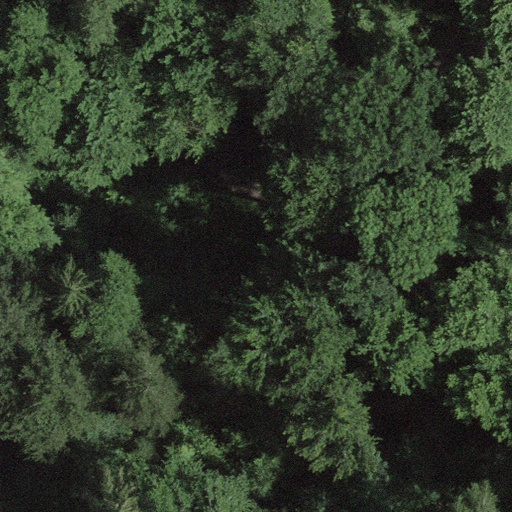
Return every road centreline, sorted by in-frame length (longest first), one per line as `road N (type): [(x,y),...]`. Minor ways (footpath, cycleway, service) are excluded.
road 1 (track): [(511,55),(442,61),(0,153)]
road 2 (track): [(129,121),(383,222),(511,299)]
